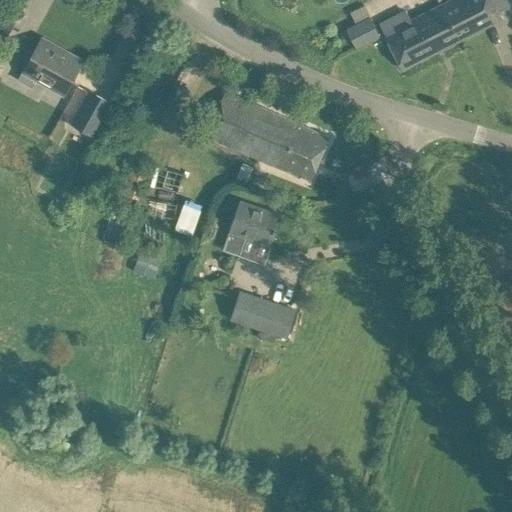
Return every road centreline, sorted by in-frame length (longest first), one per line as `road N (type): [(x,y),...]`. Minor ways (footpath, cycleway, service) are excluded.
road 1 (tertiary): [(511,389),(403,190),(399,112)]
road 2 (tertiary): [(399,112),(319,86),(193,21)]
